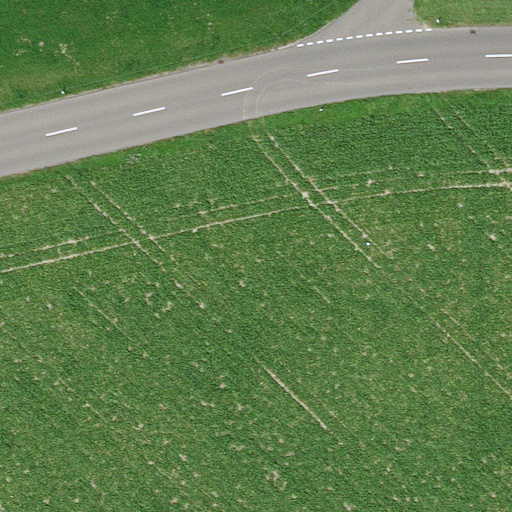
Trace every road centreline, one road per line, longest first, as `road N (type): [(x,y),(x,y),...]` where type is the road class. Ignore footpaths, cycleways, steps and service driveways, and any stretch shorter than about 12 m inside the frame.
road 1 (tertiary): [(0,147),(360,67)]
road 2 (tertiary): [(360,67),(511,58)]
